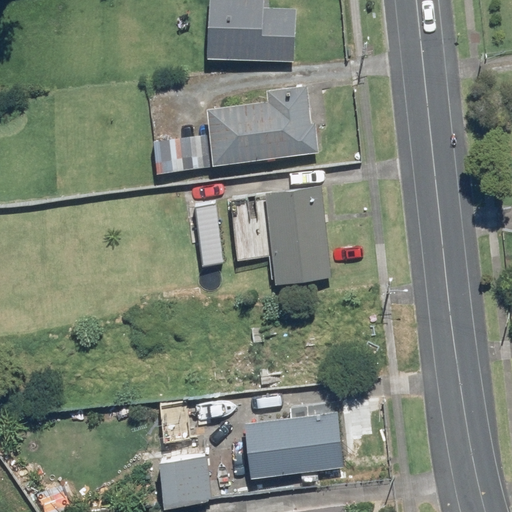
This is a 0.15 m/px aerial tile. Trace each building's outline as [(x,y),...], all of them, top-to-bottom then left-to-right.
[(263,0),(209,0),(207,54),(295,59),(298,6),(263,4),(263,0)] [(211,130),(153,137),(157,170),(319,149),(311,80),(265,86),(267,97),(208,104),(211,130)] [(267,195),(232,198),(238,256),(274,252),(277,280),(331,274),(321,181),(266,187),(267,195)] [(313,374),(309,325),(258,330),(258,322),(204,327),(209,384),(313,374)] [(338,411),(247,417),(250,470),(341,464),(338,411)] [(207,454),(160,456),(162,499),(209,497),(207,454)] [(345,511),(344,501),(284,508),(284,511),(345,511)]
